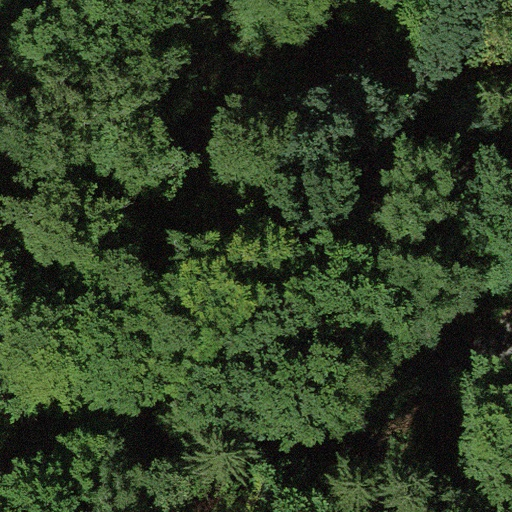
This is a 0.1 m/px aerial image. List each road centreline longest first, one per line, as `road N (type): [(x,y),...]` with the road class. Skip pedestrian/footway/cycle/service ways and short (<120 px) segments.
road 1 (track): [(511,328),(465,358),(398,371),(270,363),(127,400),(0,456)]
road 2 (track): [(0,106),(511,193)]
